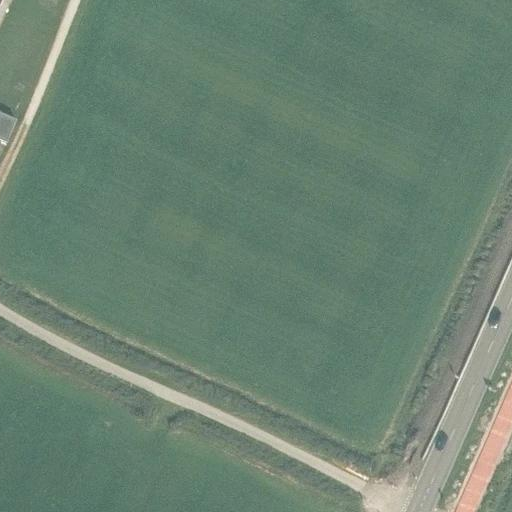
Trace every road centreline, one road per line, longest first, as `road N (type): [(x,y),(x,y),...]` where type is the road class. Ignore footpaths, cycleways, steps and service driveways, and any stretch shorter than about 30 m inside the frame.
road 1 (unclassified): [(405,511),(0,315)]
road 2 (trunk): [(414,511),(511,292)]
road 3 (track): [(0,176),(74,0)]
road 4 (unclassified): [(460,511),(511,394)]
